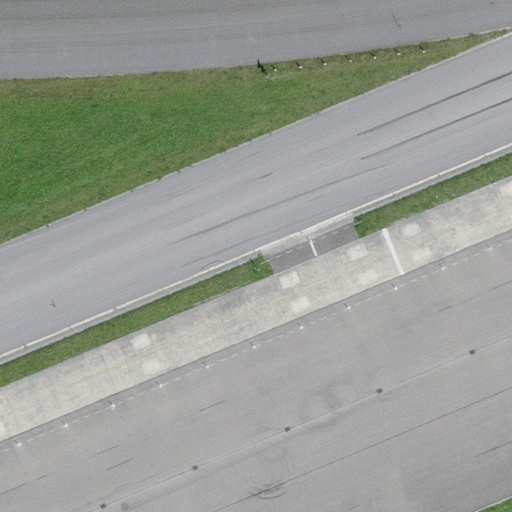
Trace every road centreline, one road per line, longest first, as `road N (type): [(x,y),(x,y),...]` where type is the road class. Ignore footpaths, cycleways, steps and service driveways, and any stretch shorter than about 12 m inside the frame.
road 1 (unclassified): [(0,302),(511,90)]
road 2 (unclassified): [(0,38),(315,16),(417,0)]
